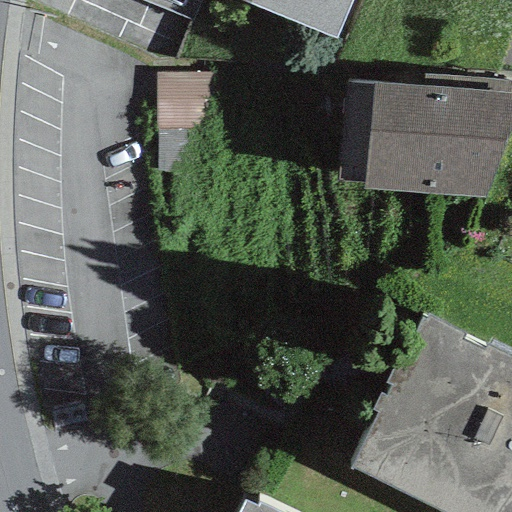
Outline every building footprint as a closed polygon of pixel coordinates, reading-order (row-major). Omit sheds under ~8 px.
[(241,0),(335,38),(351,0),(241,0)] [(234,70),(155,71),(156,129),(213,127),(235,127),(234,70)] [(364,183),(364,189),(484,198),(511,112),(511,83),(424,76),(423,86),(348,83),(337,181),(364,183)] [(213,127),(156,129),(158,174),(214,172),(213,127)] [(511,511),(511,364),(419,319),(347,464),(443,511),(511,511)] [(276,511),(259,503),(256,508),(244,502),(238,511),(276,511)]
